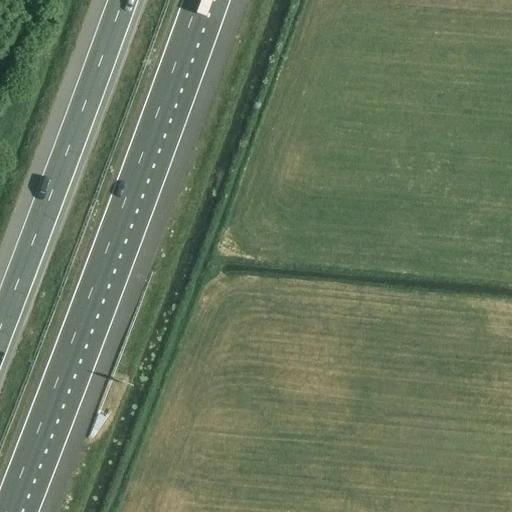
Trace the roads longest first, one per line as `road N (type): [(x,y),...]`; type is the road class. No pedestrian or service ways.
road 1 (motorway): [(5,511),(201,0)]
road 2 (motorway): [(118,0),(0,319)]
